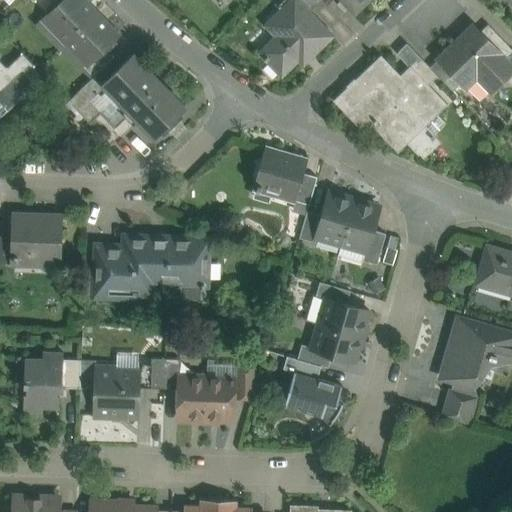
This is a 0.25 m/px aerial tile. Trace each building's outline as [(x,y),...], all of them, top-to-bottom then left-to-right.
[(81,0),(62,0),(44,18),(67,42),(96,14),(81,0)] [(309,12),(297,0),(290,0),(280,10),(277,14),(287,24),(257,52),(261,56),(261,58),(264,62),(266,61),(279,75),(309,47),(314,53),(332,36),(309,12)] [(320,0),(283,0),(277,6),(280,10),(290,0),(297,0),(309,12),(320,0)] [(340,0),(354,14),(368,0),(340,0)] [(96,14),(67,42),(87,63),(88,64),(105,49),(117,37),(96,14)] [(511,55),(511,49),(487,24),(479,32),(507,61),(511,55)] [(479,32),(474,27),(462,39),(460,37),(437,59),(460,83),(475,68),(494,87),(511,69),(511,66),(507,61),(479,32)] [(105,49),(88,64),(87,63),(83,66),(93,77),(113,57),(105,49)] [(22,52),(6,67),(7,69),(5,71),(15,82),(25,73),(26,74),(35,66),(22,52)] [(107,90),(101,96),(98,93),(84,106),(74,95),(68,101),(89,122),(89,123),(110,144),(136,119),(153,137),(185,107),(134,54),(103,85),(104,86),(107,90)] [(429,67),(419,57),(408,68),(411,71),(414,68),(429,84),(437,75),(429,67)] [(363,76),(427,144),(435,136),(424,124),(447,102),(429,84),(414,68),(411,71),(400,81),(380,59),(363,76)] [(460,83),(437,59),(429,67),(437,75),(453,91),(460,83)] [(0,60),(0,103),(7,111),(24,95),(28,92),(27,91),(35,84),(26,74),(25,73),(15,82),(5,71),(7,69),(6,67),(0,60)] [(94,76),(74,95),(84,106),(98,93),(104,86),(103,85),(94,76)] [(427,144),(363,76),(335,102),(347,114),(351,110),(368,127),(374,121),(395,142),(401,137),(406,142),(407,141),(418,153),(427,144)] [(304,164),(265,152),(255,184),(257,185),(254,196),(268,201),(269,197),(271,189),(293,195),(295,196),(302,173),(304,164)] [(316,177),(302,173),(295,196),(293,195),(292,199),(308,204),(316,177)] [(353,200),(328,192),(322,215),(315,237),(317,237),(340,244),(353,200)] [(378,207),(353,200),(340,244),(364,251),(365,251),(372,230),(378,207)] [(322,215),(306,211),(299,238),(315,243),(317,237),(315,237),(322,215)] [(36,216),(36,215),(12,214),(11,236),(11,244),(13,244),(13,253),(12,260),(15,260),(39,261),(39,265),(60,265),(62,217),(36,216)] [(385,234),(372,230),(365,251),(364,251),(362,260),(376,265),(385,234)] [(11,236),(0,235),(0,263),(1,253),(13,253),(13,244),(11,244),(11,236)] [(151,282),(153,237),(125,236),(125,247),(97,246),(96,272),(95,295),(96,295),(151,297),(151,282)] [(153,237),(151,282),(181,283),(182,238),(153,237)] [(182,238),(181,283),(181,298),(201,298),(201,291),(204,291),(204,283),(205,283),(207,239),(182,238)] [(511,253),(486,246),(476,283),(511,293),(511,253)] [(13,253),(1,253),(0,263),(15,264),(15,260),(12,260),(13,253)] [(96,272),(84,271),(83,304),(96,304),(96,295),(95,295),(96,272)] [(350,291),(319,282),(315,296),(325,299),(325,298),(346,304),(350,291)] [(346,304),(325,298),(325,299),(315,296),(312,308),(309,310),(306,320),(318,323),(362,336),(369,311),(346,304)] [(511,334),(459,319),(442,376),(474,385),(484,352),(511,359),(511,334)] [(362,336),(318,323),(311,347),(311,348),(332,354),(355,361),(362,336)] [(332,354),(311,348),(311,347),(301,344),(297,359),(321,366),(328,368),(332,354)] [(63,352),(43,352),(42,359),(25,359),(24,387),(26,387),(26,394),(23,394),(23,412),(42,413),(43,407),(58,408),(59,395),(57,395),(58,387),(62,387),(63,359),(63,352)] [(321,366),(297,359),(287,356),(282,368),(293,371),(294,371),(317,378),(321,366)] [(165,358),(151,358),(151,362),(152,362),(151,388),(164,388),(165,358)] [(180,359),(165,358),(164,388),(178,389),(178,375),(179,375),(180,359)] [(81,360),(63,359),(62,387),(80,388),(81,360)] [(151,362),(138,361),(138,368),(139,368),(139,387),(151,388),(152,362),(151,362)] [(138,368),(95,366),(94,415),(138,416),(139,387),(139,368),(138,368)] [(252,368),(238,368),(237,398),(251,398),(252,368)] [(317,378),(294,371),(293,371),(284,405),(322,416),(329,423),(331,421),(332,421),(337,414),(340,408),(342,404),(336,402),(342,385),(317,378)] [(179,375),(178,375),(178,389),(177,417),(205,418),(206,376),(179,375)] [(234,377),(206,376),(205,418),(233,419),(234,377)] [(475,398),(450,391),(443,414),(468,421),(475,398)] [(58,511),(59,498),(14,497),(13,511),(58,511)] [(118,501),(89,500),(88,511),(157,511),(158,510),(158,506),(134,505),(135,501),(125,501),(125,498),(118,498),(118,501)] [(237,500),(200,499),(200,505),(192,504),(191,510),(184,510),(183,511),(249,511),(245,511),(245,506),(236,506),(237,500)]
